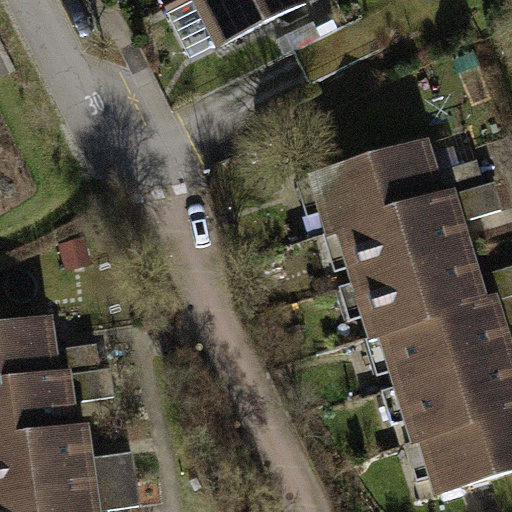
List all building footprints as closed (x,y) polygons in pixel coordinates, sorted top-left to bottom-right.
[(192,0),(220,55),(317,7),(312,0),(192,0)] [(431,138),(308,178),(327,238),(336,235),(489,184),(481,159),(444,172),(431,138)] [(489,184),(336,235),(351,283),(472,240),(466,220),(496,211),(489,184)] [(472,240),(351,283),(369,341),(380,338),(511,296),(511,266),(483,275),(472,240)] [(511,296),(380,338),(394,387),(511,349),(511,332),(510,326),(511,325),(511,296)] [(55,315),(0,321),(0,511),(104,511),(142,507),(133,451),(97,458),(93,439),(91,424),(83,425),(81,414),(79,403),(125,395),(115,340),(59,349),(57,332),(55,315)] [(511,349),(394,387),(413,446),(420,444),(511,413),(511,349)] [(511,413),(420,444),(437,497),(511,473),(511,413)]
